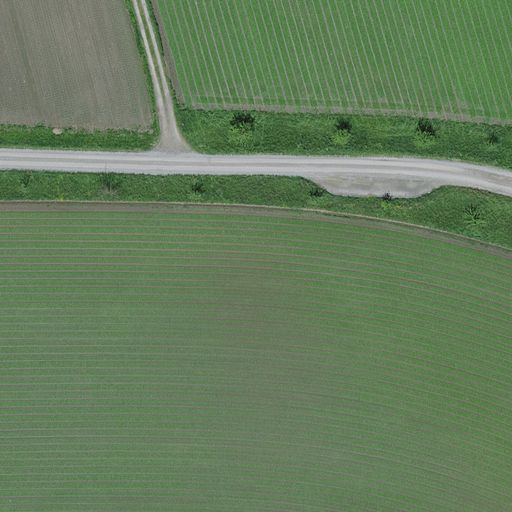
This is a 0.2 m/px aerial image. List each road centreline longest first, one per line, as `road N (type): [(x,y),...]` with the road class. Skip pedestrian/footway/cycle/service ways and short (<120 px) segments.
road 1 (track): [(0,157),(429,165),(511,177)]
road 2 (track): [(195,163),(152,0)]
